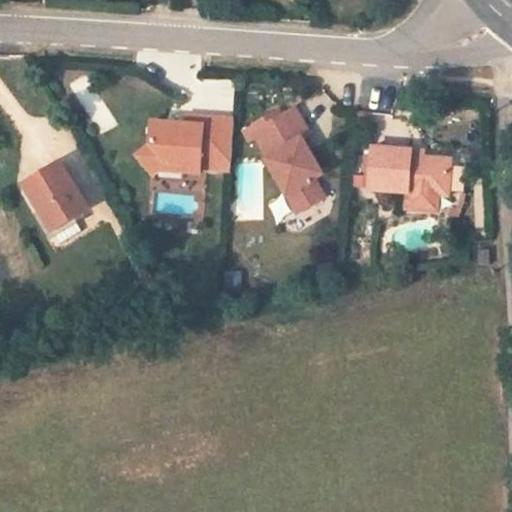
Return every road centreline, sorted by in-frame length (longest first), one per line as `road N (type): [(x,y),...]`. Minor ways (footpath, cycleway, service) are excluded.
road 1 (residential): [(0,28),(331,53),(447,47),(509,17)]
road 2 (track): [(511,302),(504,131),(509,17)]
